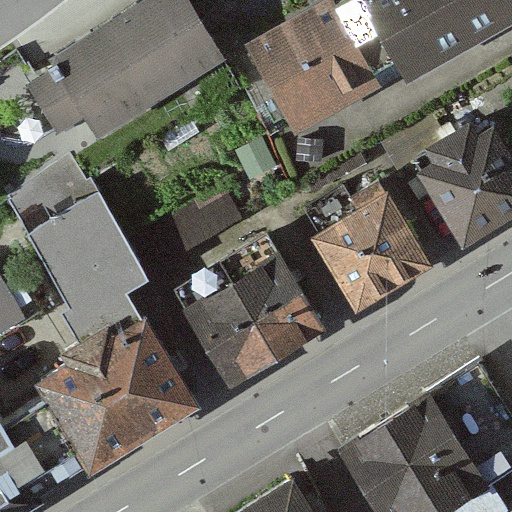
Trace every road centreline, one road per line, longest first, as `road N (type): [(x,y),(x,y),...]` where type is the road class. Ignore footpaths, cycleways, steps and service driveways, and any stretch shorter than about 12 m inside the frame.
road 1 (secondary): [(511,275),(121,511)]
road 2 (residential): [(511,38),(373,120)]
